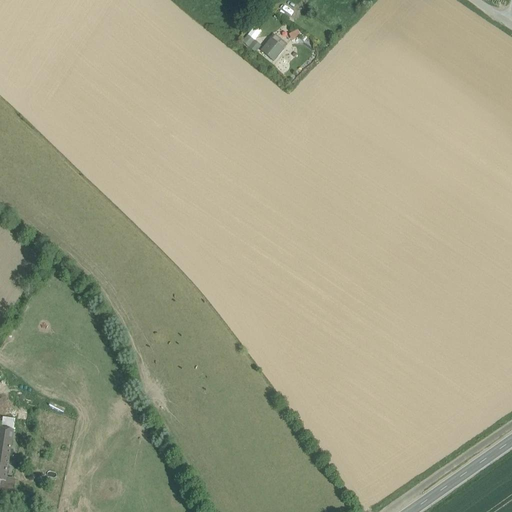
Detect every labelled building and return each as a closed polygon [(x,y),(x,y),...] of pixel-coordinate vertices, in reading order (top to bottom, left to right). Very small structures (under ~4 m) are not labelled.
[(297,32),(289,37),(291,41),(300,37),(297,32)] [(275,36),(268,44),(274,48),(276,45),(282,50),(286,45),(275,36)] [(261,48),(254,42),(248,48),(255,54),(261,48)] [(268,44),(261,52),(273,62),(282,50),(276,45),(274,48),(268,44)] [(13,434),(0,432),(0,452),(11,454),(13,434)] [(11,454),(0,452),(0,472),(8,473),(11,454)] [(6,484),(0,483),(0,495),(13,497),(15,480),(7,479),(6,484)]
